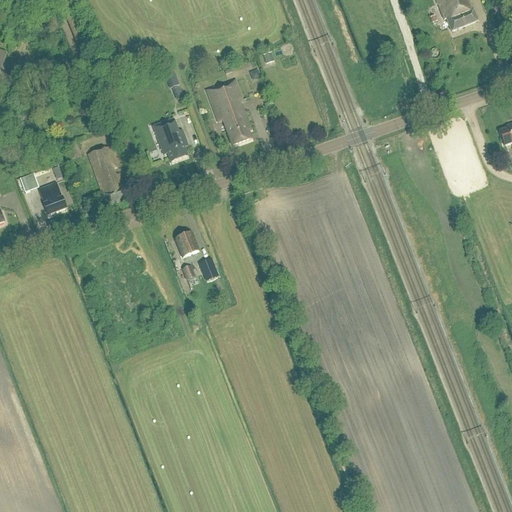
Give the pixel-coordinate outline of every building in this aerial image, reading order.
[(8,0),(7,1),(14,25),(52,16),(47,0),(8,0)] [(57,0),(87,71),(101,65),(73,0),(57,0)] [(435,0),(444,21),(447,20),(452,33),(477,23),(472,9),(470,10),(467,2),(471,0),(435,0)] [(37,80),(38,84),(66,82),(64,67),(24,70),(25,81),(37,80)] [(251,141),(248,134),(251,132),(242,106),(244,105),(236,81),(207,91),(218,123),(223,122),(232,148),(251,141)] [(167,156),(171,165),(187,159),(182,145),(186,143),(182,133),(178,134),(173,122),(153,129),(164,157),(167,156)] [(505,130),(497,133),(502,148),(511,144),(511,125),(504,128),(505,130)] [(65,147),(70,163),(81,159),(76,144),(65,147)] [(115,178),(113,172),(119,170),(114,156),(109,158),(107,151),(89,157),(108,208),(128,201),(119,176),(115,178)] [(20,182),(25,195),(31,193),(26,179),(20,182)] [(43,205),(48,217),(66,211),(56,185),(40,191),(45,205),(43,205)] [(175,242),(182,260),(198,253),(192,236),(175,242)] [(188,268),(183,270),(187,282),(193,280),(188,268)]
